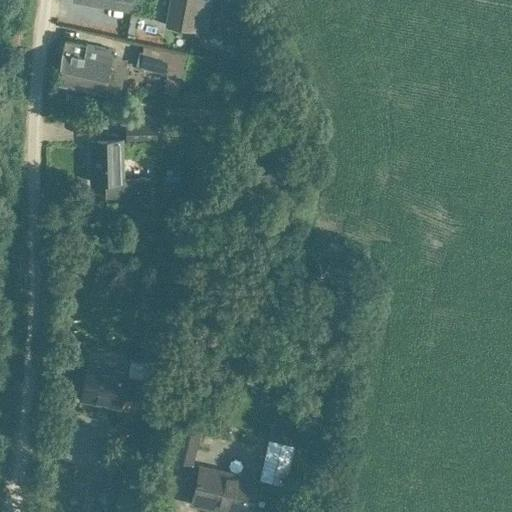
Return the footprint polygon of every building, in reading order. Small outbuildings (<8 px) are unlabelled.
[(92,4),(131,12),(132,0),(72,0),(92,4)] [(170,0),(166,26),(193,30),(194,26),(198,0),(170,0)] [(55,82),(74,86),(104,93),(107,81),(122,85),(126,66),(118,64),(119,60),(111,58),(113,50),(64,39),(55,82)] [(144,42),(141,52),(170,58),(163,93),(177,96),(180,80),(186,51),(144,42)] [(157,139),(157,123),(125,124),(126,141),(157,139)] [(110,141),(90,141),(91,182),(105,181),(106,197),(121,197),(121,206),(150,205),(149,189),(147,189),(122,190),(122,181),(122,177),(121,141),(110,141)] [(290,166),(269,162),(264,184),(285,189),(290,166)] [(189,253),(192,234),(161,229),(158,248),(189,253)] [(145,339),(141,354),(158,358),(162,343),(145,339)] [(123,397),(149,402),(154,382),(127,377),(128,373),(86,365),(78,400),(121,409),(123,397)] [(170,460),(193,465),(202,423),(180,417),(170,460)] [(275,417),(269,439),(261,476),(285,482),(294,444),(300,423),(275,417)] [(114,457),(105,511),(129,511),(137,461),(114,457)] [(200,466),(191,505),(221,511),(248,511),(256,479),(200,466)]
